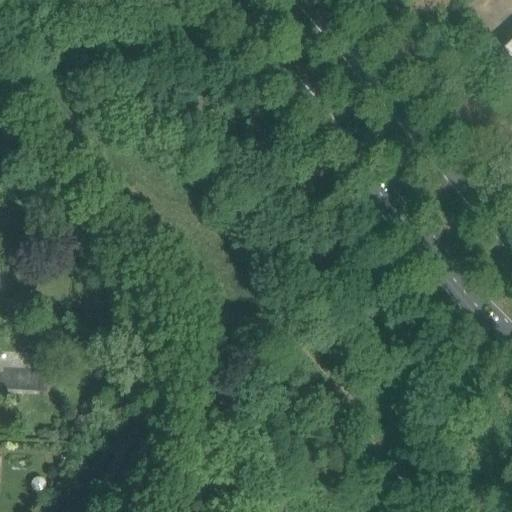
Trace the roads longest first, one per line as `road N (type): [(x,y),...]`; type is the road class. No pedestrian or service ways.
road 1 (secondary): [(214,0),(511,346)]
road 2 (secondary): [(511,239),(308,0)]
